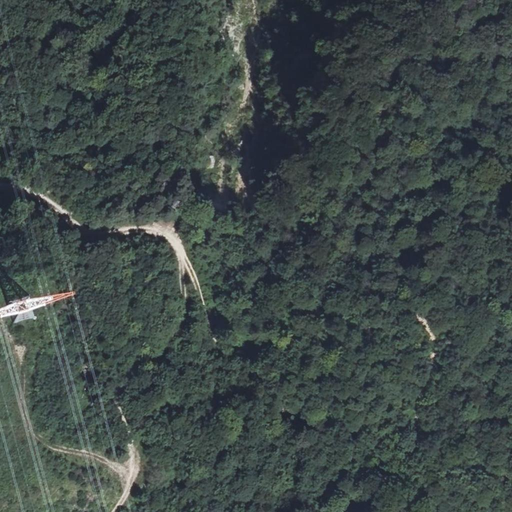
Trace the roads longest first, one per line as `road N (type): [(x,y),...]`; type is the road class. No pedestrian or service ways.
road 1 (track): [(0,181),(34,193),(91,232),(168,238),(194,276),(211,336),(233,353),(263,350),(317,309),(418,316),(430,338),(415,406),(420,432)]
road 2 (track): [(112,511),(134,460),(116,395),(130,374),(175,345),(184,299),(180,250)]
road 3 (track): [(133,474),(38,438),(24,417),(23,364)]
